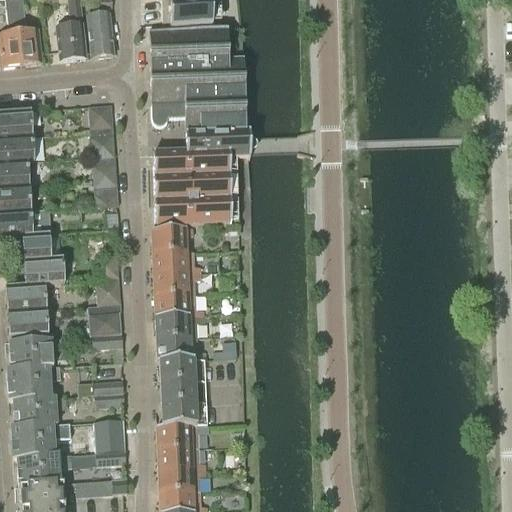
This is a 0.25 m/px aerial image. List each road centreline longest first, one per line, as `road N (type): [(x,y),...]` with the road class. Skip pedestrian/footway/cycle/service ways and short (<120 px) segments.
road 1 (unclassified): [(346,511),(327,0)]
road 2 (unclassified): [(493,30),(511,432)]
road 3 (residential): [(128,110),(141,511)]
road 4 (unclassified): [(0,87),(125,75)]
